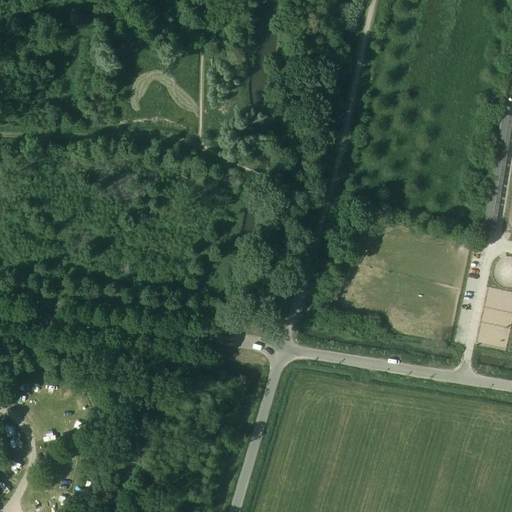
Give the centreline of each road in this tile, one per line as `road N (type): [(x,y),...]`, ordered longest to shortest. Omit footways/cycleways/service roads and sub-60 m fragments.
road 1 (unclassified): [(511,387),(283,350),(236,511)]
road 2 (track): [(373,0),(330,192)]
road 3 (track): [(330,192),(283,350)]
road 4 (unknown): [(149,409),(185,442),(190,511)]
